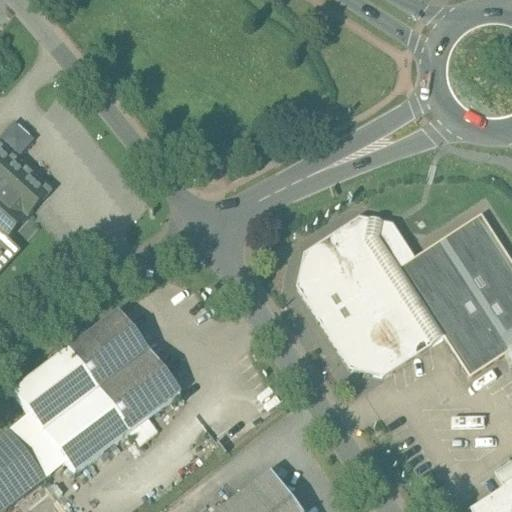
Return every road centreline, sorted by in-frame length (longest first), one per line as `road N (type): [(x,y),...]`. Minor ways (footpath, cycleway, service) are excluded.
road 1 (unclassified): [(199,234),(390,511)]
road 2 (residential): [(199,234),(25,0)]
road 3 (unclassified): [(446,109),(199,234)]
road 4 (unclassified): [(0,365),(67,307),(199,234)]
